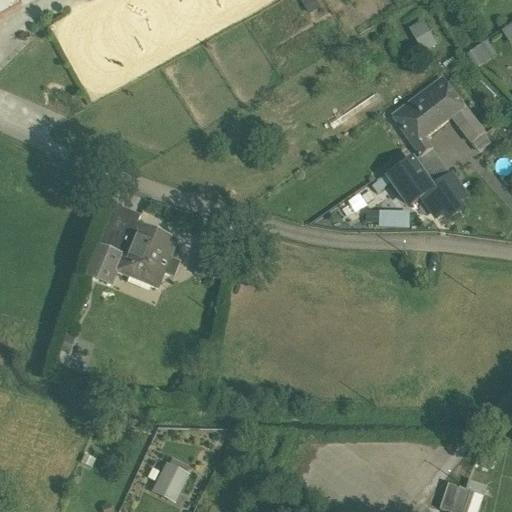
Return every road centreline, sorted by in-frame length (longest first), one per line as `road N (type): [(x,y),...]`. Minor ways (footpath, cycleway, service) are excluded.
road 1 (residential): [(511,252),(302,237),(114,179)]
road 2 (unclassified): [(114,179),(0,128)]
